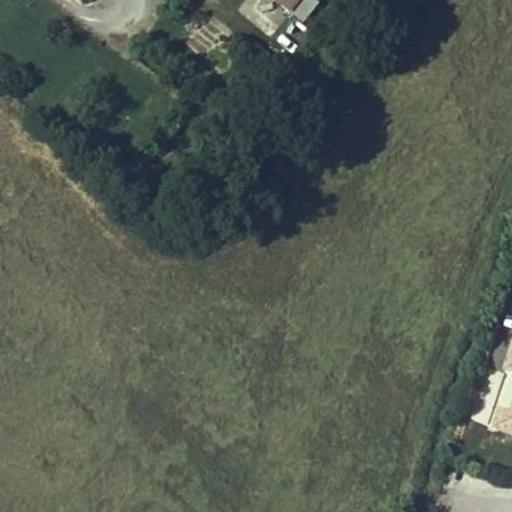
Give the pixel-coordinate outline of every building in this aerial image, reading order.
[(277,0),(293,12),(302,0),(277,0)] [(131,160),(151,136),(127,118),(109,143),(131,160)] [(232,147),(217,136),(208,146),(224,158),(232,147)] [(197,212),(186,202),(177,215),(186,223),(197,212)] [(511,333),(500,370),(506,374),(487,430),(511,438),(511,333)]
